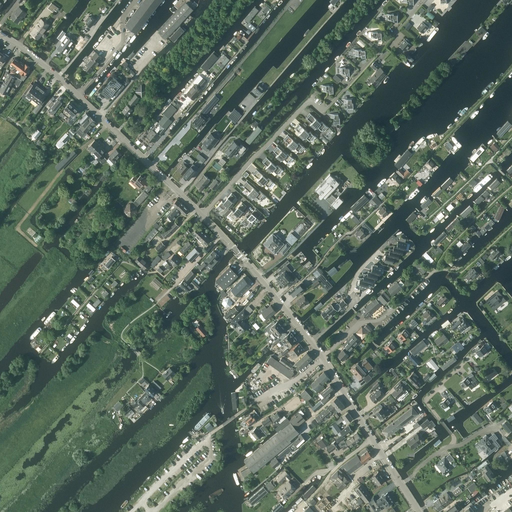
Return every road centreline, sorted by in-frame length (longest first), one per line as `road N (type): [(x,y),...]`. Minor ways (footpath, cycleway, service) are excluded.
road 1 (tertiary): [(418,511),(322,356),(202,214)]
road 2 (residential): [(228,186),(308,100),(322,112),(423,0)]
road 3 (tertiary): [(202,214),(78,95),(0,35)]
road 4 (unknown): [(158,158),(292,0)]
